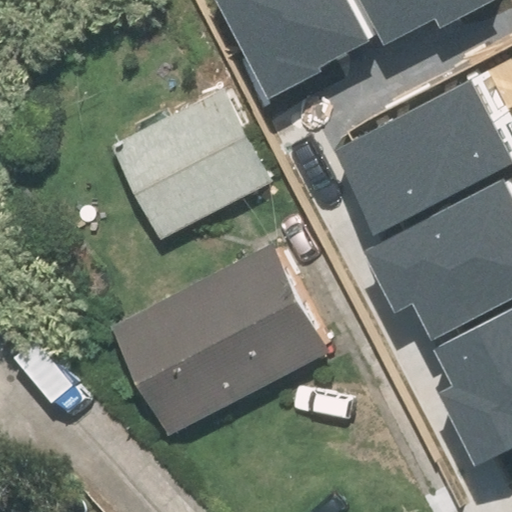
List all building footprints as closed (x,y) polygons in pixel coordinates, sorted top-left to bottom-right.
[(0,0),(0,10),(16,0),(0,0)] [(491,79),(309,122),(336,233),(511,191),(511,166),(493,86),(491,79)] [(511,81),(493,86),(511,166),(511,81)] [(230,86),(118,141),(165,238),(277,183),(230,86)] [(176,431),(340,350),(286,242),(122,324),(176,431)]
